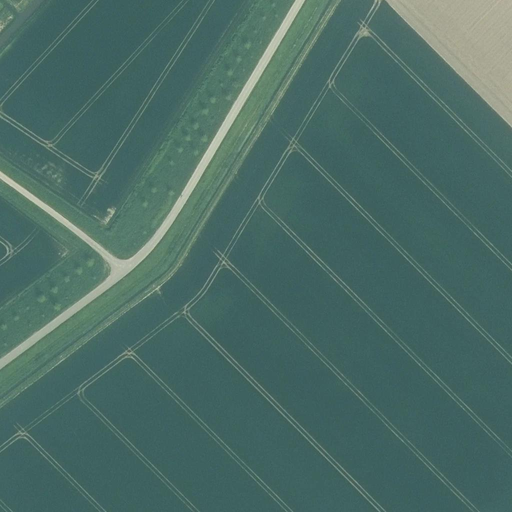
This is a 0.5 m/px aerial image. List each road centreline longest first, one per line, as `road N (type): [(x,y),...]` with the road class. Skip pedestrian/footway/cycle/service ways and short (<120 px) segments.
road 1 (unclassified): [(122,269),(143,253),(299,0)]
road 2 (unclassified): [(122,269),(0,175)]
road 3 (unclassified): [(0,362),(122,269)]
